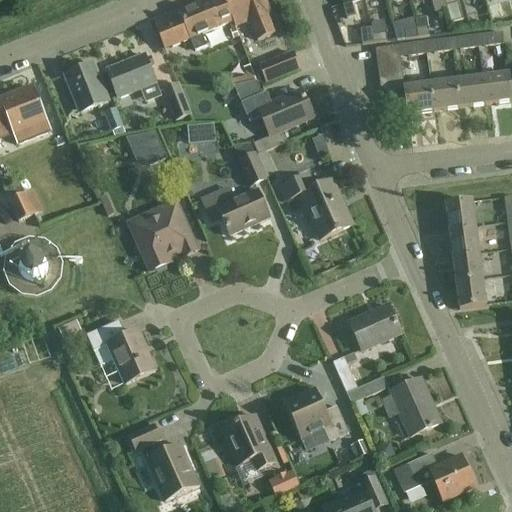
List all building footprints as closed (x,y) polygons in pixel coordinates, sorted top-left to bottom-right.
[(223,0),(213,0),(178,14),(180,19),(191,42),(195,53),(207,48),(202,37),(234,24),(233,22),(223,0)] [(264,0),(223,0),(233,22),(234,24),(235,29),(250,23),(258,43),(275,36),(267,16),(271,14),(264,0)] [(341,0),(343,7),(347,21),(356,18),(352,5),(364,1),(363,0),(341,0)] [(430,0),(434,14),(447,11),(446,8),(443,0),(430,0)] [(443,0),(446,8),(447,11),(451,26),(463,23),(456,0),(443,0)] [(380,19),(383,32),(407,27),(404,14),(380,19)] [(170,50),(191,42),(180,19),(161,26),(170,50)] [(362,46),(374,45),(372,36),(372,29),(360,31),(362,46)] [(428,29),(416,30),(418,39),(429,38),(428,29)] [(406,41),(418,39),(416,30),(405,32),(406,41)] [(385,34),(372,36),(374,45),(387,43),(385,34)] [(503,35),(484,37),(485,48),(504,46),(503,35)] [(477,38),(458,40),(460,52),(478,49),(477,38)] [(451,41),(432,44),(434,55),(453,53),(451,41)] [(425,45),(406,47),(408,59),(427,56),(425,45)] [(375,51),(376,53),(377,62),(400,59),(399,48),(375,51)] [(266,85),(293,74),(300,72),(294,55),(259,68),(266,85)] [(145,57),(107,73),(118,101),(140,92),(156,85),(145,57)] [(400,59),(377,62),(378,72),(401,69),(400,59)] [(93,66),(65,77),(80,116),(108,104),(93,66)] [(248,78),(227,82),(228,90),(235,88),(258,83),(251,67),(250,67),(244,69),(248,78)] [(401,69),(378,72),(380,83),(403,80),(401,69)] [(482,81),(486,107),(487,107),(511,104),(511,103),(511,100),(509,77),(482,81)] [(403,80),(380,83),(381,93),(404,90),(403,80)] [(486,107),(482,81),(457,84),(460,110),(486,107)] [(258,83),(235,88),(242,105),(263,96),(258,83)] [(460,110),(457,84),(431,87),(434,114),(460,110)] [(176,123),(190,117),(178,88),(177,87),(164,92),(176,123)] [(404,91),(406,101),(408,117),(434,114),(431,87),(404,91)] [(47,125),(32,89),(0,102),(0,127),(5,126),(9,137),(13,135),(18,147),(49,134),(46,126),(47,125)] [(404,90),(381,93),(382,104),(406,101),(404,91),(404,90)] [(314,120),(302,93),(271,106),(266,94),(263,96),(242,105),(241,105),(250,125),(262,120),(270,139),(253,146),(258,157),(270,152),(288,145),(283,133),(314,120)] [(105,117),(107,122),(112,133),(123,129),(116,112),(105,117)] [(158,152),(169,147),(159,125),(148,131),(158,152)] [(215,126),(188,129),(190,147),(217,145),(215,126)] [(239,164),(250,189),(267,182),(256,156),(239,164)] [(24,176),(48,170),(45,159),(21,165),(24,176)] [(309,178),(280,190),(286,204),(300,198),(320,242),(353,228),(333,183),(315,191),(309,178)] [(55,181),(29,190),(36,214),(63,205),(55,181)] [(230,238),(270,221),(257,193),(233,203),(228,191),(201,202),(212,228),(223,223),(230,238)] [(25,195),(9,202),(19,224),(35,217),(25,195)] [(183,259),(198,253),(176,204),(143,219),(150,236),(135,242),(149,274),(171,265),(169,261),(182,255),(183,259)] [(446,207),(449,234),(476,230),(472,204),(446,207)] [(449,234),(453,260),(479,256),(476,230),(449,234)] [(50,269),(49,263),(44,257),(37,254),(29,254),(23,258),(19,263),(17,270),(19,277),(22,282),(28,286),(34,287),(40,285),(46,282),(49,276),(50,269)] [(453,260),(456,285),(483,282),(479,256),(453,260)] [(460,312),(486,308),(483,282),(456,285),(460,312)] [(389,308),(350,325),(362,353),(401,336),(389,308)] [(77,322),(58,331),(64,344),(83,335),(77,322)] [(126,338),(120,323),(87,338),(94,354),(101,369),(115,362),(126,387),(155,374),(146,353),(146,352),(144,349),(137,334),(126,338)] [(336,365),(349,395),(362,389),(348,359),(336,365)] [(366,388),(349,395),(347,396),(352,407),(388,391),(384,380),(382,381),(366,388)] [(392,399),(383,403),(390,420),(399,416),(410,440),(441,426),(422,382),(390,395),(392,399)] [(329,445),(349,436),(337,408),(325,413),(315,391),(285,405),(301,442),(323,432),(329,445)] [(257,473),(276,464),(256,418),(222,433),(225,440),(238,468),(252,462),(257,473)] [(136,454),(161,442),(155,427),(129,439),(136,454)] [(323,432),(301,442),(307,455),(329,445),(323,432)] [(167,449),(186,442),(183,433),(164,440),(167,449)] [(365,443),(351,449),(357,462),(370,455),(365,443)] [(166,504),(200,489),(181,447),(147,462),(166,504)] [(432,456),(407,467),(393,473),(404,496),(434,482),(444,504),(475,490),(462,458),(437,469),(432,456)] [(276,481),(270,484),(276,499),(300,489),(294,474),(287,476),(286,475),(276,480),(276,481)] [(361,490),(363,494),(324,511),(376,511),(387,507),(376,482),(374,482),(375,484),(364,489),(363,487),(362,487),(362,489),(361,490)]
